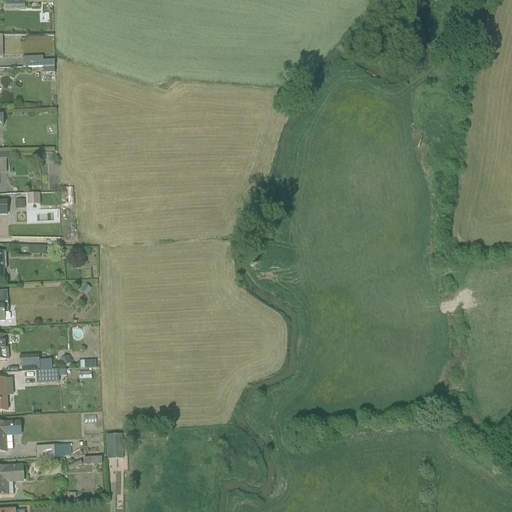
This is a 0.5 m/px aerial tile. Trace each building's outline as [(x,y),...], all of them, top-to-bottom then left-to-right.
[(41,35),(44,24),(33,22),(31,32),(41,35)] [(47,74),(47,59),(16,60),(16,67),(35,67),(35,74),(47,74)] [(20,197),(20,209),(26,210),(25,222),(48,222),(48,211),(32,211),(33,197),(20,197)] [(8,209),(18,209),(17,201),(8,202),(8,209)] [(45,378),(45,362),(18,364),(18,372),(23,372),(24,379),(45,378)] [(18,438),(17,422),(0,422),(0,453),(6,453),(6,439),(18,438)] [(108,459),(122,459),(121,436),(107,437),(108,459)] [(35,450),(36,463),(59,463),(59,450),(35,450)] [(100,462),(68,460),(67,472),(99,474),(100,462)] [(23,484),(22,467),(0,468),(0,500),(6,500),(5,485),(23,484)]
